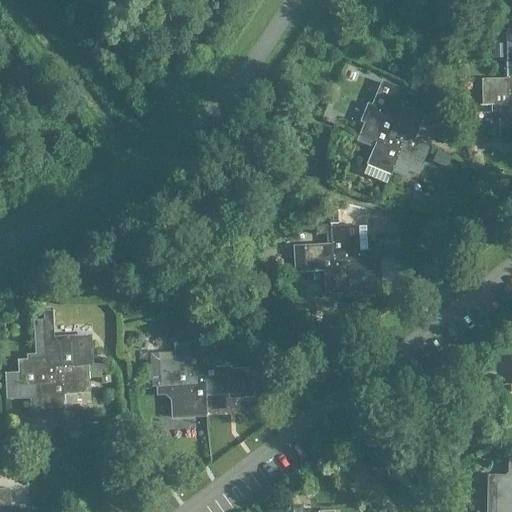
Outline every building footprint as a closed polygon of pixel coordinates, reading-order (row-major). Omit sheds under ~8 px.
[(506,83),(482,84),(482,108),(499,108),(511,107),(511,99),(507,99),(506,83)] [(365,126),(360,138),(361,138),(362,138),(377,145),(392,151),(396,143),(388,140),(394,125),(400,110),(400,109),(405,98),(397,94),(392,105),(387,103),(384,109),(383,109),(381,113),(368,108),(361,125),(365,126)] [(511,107),(499,108),(499,132),(510,131),(510,135),(511,135),(511,107)] [(394,125),(388,140),(396,143),(399,136),(413,142),(422,119),(400,110),(394,125)] [(402,146),(390,175),(404,180),(407,174),(417,178),(419,171),(428,148),(413,142),(399,136),(396,143),(402,146)] [(374,151),(368,167),(390,175),(402,146),(396,143),(392,151),(377,145),(374,151)] [(426,202),(439,207),(444,194),(431,189),(426,202)] [(329,232),(325,232),(326,247),(326,248),(330,248),(331,263),(339,263),(339,255),(359,254),(359,252),(358,241),(354,241),(353,230),(329,231),(329,232)] [(326,248),(306,249),(308,274),(322,273),(324,273),(339,272),(339,263),(331,263),(330,248),(326,248)] [(402,251),(390,252),(390,260),(403,259),(402,251)] [(339,255),(339,263),(347,262),(348,278),(349,295),(350,295),(350,298),(351,298),(351,297),(381,296),(379,261),(379,256),(374,256),(374,253),(376,253),(376,252),(367,252),(359,252),(359,254),(339,255)] [(339,272),(324,273),(325,297),(349,295),(348,278),(347,262),(339,263),(339,272)] [(192,313),(184,314),(185,329),(193,329),(192,313)] [(18,376),(4,376),(5,399),(29,398),(28,387),(29,387),(54,386),(54,377),(45,377),(44,361),(43,345),(42,322),(33,323),(36,362),(18,363),(18,376)] [(70,343),(43,345),(44,361),(45,377),(54,377),(53,368),(72,367),(85,367),(91,366),(89,338),(69,339),(70,343)] [(212,345),(186,346),(186,363),(187,380),(195,379),(195,371),(213,370),(212,345)] [(186,363),(160,364),(161,388),(171,388),(180,387),(196,387),(195,379),(187,380),(186,363)] [(111,366),(101,366),(101,376),(112,375),(111,366)] [(72,367),(53,368),(54,377),(61,376),(62,395),(87,394),(85,367),(72,367)] [(213,370),(195,371),(195,379),(204,379),(205,397),(229,396),(227,369),(213,370)] [(54,386),(29,387),(31,412),(40,411),(40,414),(63,412),(62,395),(61,376),(54,377),(54,386)] [(161,388),(157,389),(158,395),(171,395),(173,418),(206,417),(206,413),(205,397),(204,379),(195,379),(196,387),(180,387),(171,388),(161,388)] [(511,511),(511,487),(495,487),(494,511),(511,511)] [(0,511),(8,511),(7,492),(0,492),(0,511)]
